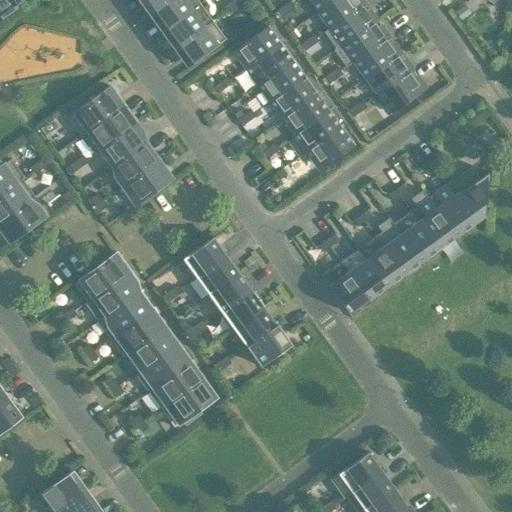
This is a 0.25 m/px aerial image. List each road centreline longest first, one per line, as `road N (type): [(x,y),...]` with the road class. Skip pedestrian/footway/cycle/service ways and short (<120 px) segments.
road 1 (residential): [(93,0),(270,243)]
road 2 (residential): [(270,243),(479,85)]
road 3 (residential): [(0,310),(146,511)]
road 4 (residential): [(270,243),(394,411)]
road 5 (residential): [(249,511),(394,411)]
road 6 (residential): [(394,411),(468,511)]
